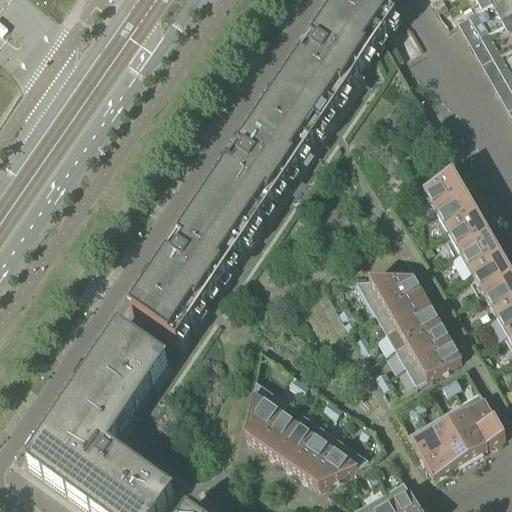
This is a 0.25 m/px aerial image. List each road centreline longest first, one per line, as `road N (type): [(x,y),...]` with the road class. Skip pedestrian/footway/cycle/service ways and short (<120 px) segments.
road 1 (unclassified): [(0,464),(312,0)]
road 2 (tertiary): [(0,271),(194,0)]
road 3 (unclassified): [(130,0),(0,182)]
road 4 (residential): [(511,180),(429,31),(401,0)]
